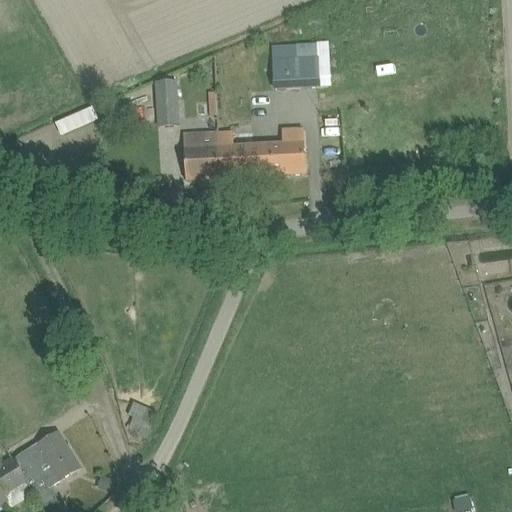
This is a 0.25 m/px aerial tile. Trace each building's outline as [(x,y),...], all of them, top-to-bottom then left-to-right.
[(297,61),(274,62),(275,91),(320,89),(319,60),(297,61)] [(176,84),(157,85),(160,128),(179,127),(176,84)] [(235,132),(217,133),(219,181),(306,176),(305,156),(304,130),(283,131),(284,143),(253,145),(236,146),(235,132)] [(187,183),(219,181),(217,133),(184,135),(187,183)] [(134,420),(130,428),(131,430),(147,438),(157,418),(134,407),(129,417),(134,420)] [(43,445),(13,462),(32,494),(42,511),(63,511),(50,488),(81,469),(60,434),(43,445)] [(2,469),(0,470),(0,495),(5,503),(8,509),(22,501),(32,494),(13,462),(2,469)] [(102,479),(98,490),(112,494),(115,482),(102,479)]
